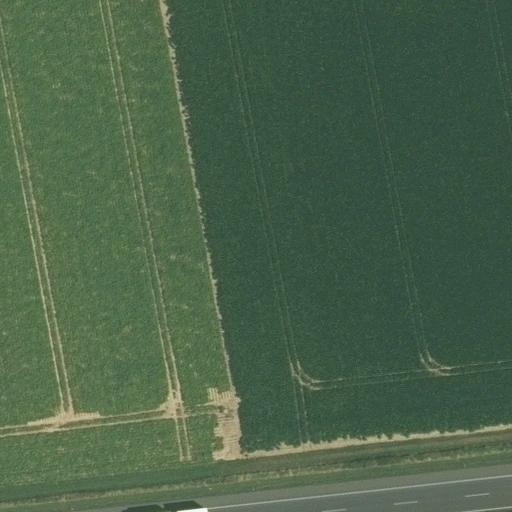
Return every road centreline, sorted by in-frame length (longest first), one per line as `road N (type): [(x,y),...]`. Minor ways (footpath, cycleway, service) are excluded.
road 1 (track): [(0,498),(511,441)]
road 2 (motorway): [(511,495),(353,511)]
